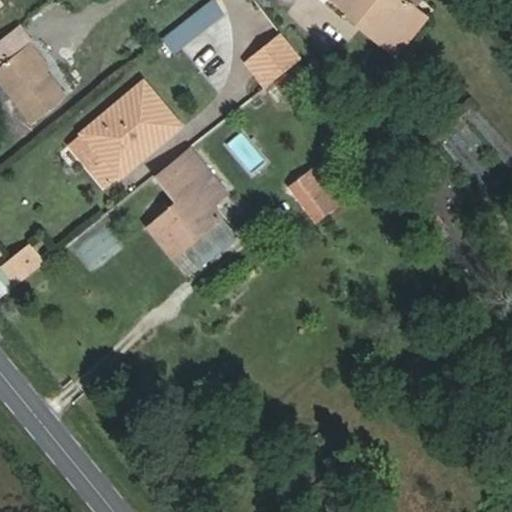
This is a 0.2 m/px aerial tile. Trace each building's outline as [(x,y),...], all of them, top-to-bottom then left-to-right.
[(217,0),(213,0),(162,36),(174,53),(228,15),(217,0)] [(337,0),(402,47),(428,10),(414,0),(337,0)] [(284,39),(251,66),(269,88),(302,61),(284,39)] [(0,80),(30,117),(66,88),(28,41),(0,62),(0,80)] [(179,123),(144,78),(71,136),(106,181),(179,123)] [(198,143),(163,171),(179,194),(147,218),(171,250),(220,213),(217,208),(211,199),(230,185),(198,143)] [(318,221),(342,203),(317,170),(293,189),(318,221)] [(227,219),(187,248),(199,265),(239,236),(227,219)] [(44,264),(31,247),(3,269),(16,285),(44,264)]
